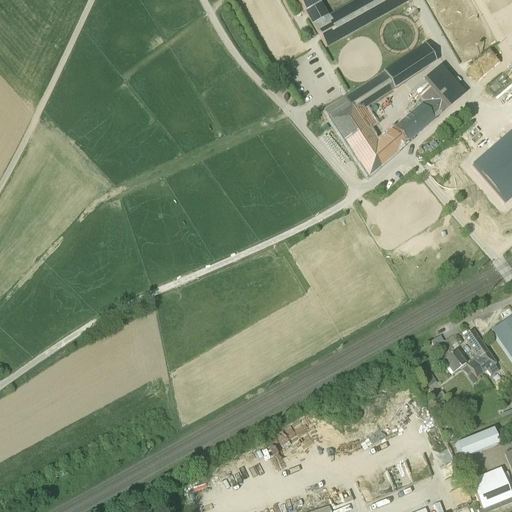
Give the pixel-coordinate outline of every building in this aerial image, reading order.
[(297,0),(303,11),(318,3),(323,0),(297,0)] [(407,0),(360,0),(327,19),(312,27),(325,49),(408,2),(407,0)] [(327,19),(318,3),(303,11),(312,27),(327,19)] [(424,47),(383,73),(394,90),(434,63),(424,47)] [(463,94),(440,67),(428,77),(452,104),(463,94)] [(375,145),(365,130),(356,115),(362,111),(364,109),(394,90),(383,73),(344,98),(323,112),(329,121),(367,178),(398,151),(384,137),(375,145)] [(432,122),(452,104),(428,77),(412,91),(423,104),(419,107),(432,122)] [(406,144),(432,122),(419,107),(392,130),(406,144)] [(375,124),(364,109),(362,111),(372,126),(375,124)] [(372,126),(362,111),(356,115),(365,130),(372,126)] [(392,130),(384,137),(398,151),(403,146),(406,144),(392,130)] [(511,130),(471,167),(504,205),(511,197),(511,130)] [(511,316),(490,332),(511,364),(511,316)] [(475,354),(477,358),(485,352),(471,332),(463,338),(470,348),(475,354)] [(430,342),(433,348),(443,342),(440,337),(430,342)] [(469,358),(475,354),(470,348),(464,352),(469,358)] [(442,362),(451,375),(459,369),(465,365),(465,364),(455,352),(442,362)] [(481,375),(486,371),(493,366),(494,365),(485,352),(477,358),(472,362),(481,375)] [(470,372),(476,379),(481,375),(472,362),(466,366),(470,372)] [(466,375),(470,372),(466,366),(465,365),(459,369),(461,371),(463,371),(466,375)] [(497,371),(493,366),(486,371),(490,376),(497,371)] [(431,375),(423,379),(429,389),(437,384),(431,375)] [(442,392),(431,397),(435,403),(445,398),(442,392)] [(502,418),(511,414),(511,409),(501,414),(502,418)] [(441,416),(436,418),(441,430),(446,428),(441,416)] [(454,445),(460,460),(497,445),(491,431),(454,445)] [(463,471),(474,466),(472,461),(460,466),(463,471)] [(466,477),(476,472),(474,466),(463,471),(465,477),(466,477)] [(466,477),(470,488),(481,483),(476,472),(466,477)] [(511,487),(506,474),(501,476),(510,498),(511,497),(511,487)] [(472,488),(481,510),(509,499),(510,498),(501,476),(472,488)] [(477,511),(476,511),(491,511),(511,504),(509,499),(481,510),(477,511)]
